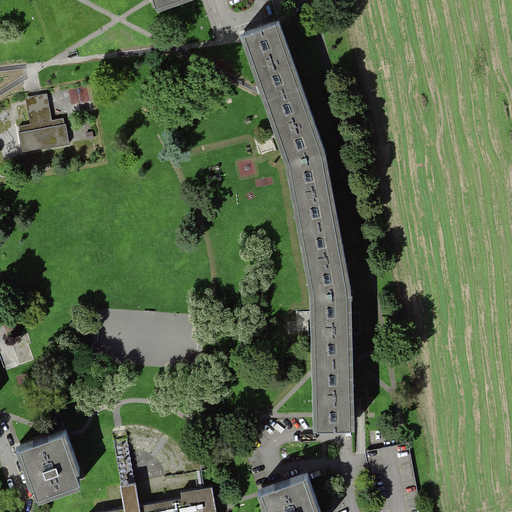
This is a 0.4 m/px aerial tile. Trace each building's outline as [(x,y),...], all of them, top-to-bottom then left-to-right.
[(323,130),(279,10),(240,26),(281,144),(310,287),(314,422),(353,418),(349,281),(323,130)] [(88,83),(71,85),(73,101),(90,99),(88,83)] [(16,123),(21,148),(70,139),(66,114),(51,116),(47,94),(25,98),(30,121),(16,123)] [(67,428),(19,445),(33,484),(37,483),(41,495),(81,481),(77,467),(80,466),(67,428)] [(321,511),(307,472),(259,489),(267,511),(321,511)] [(125,505),(89,511),(216,511),(212,481),(179,487),(181,494),(140,500),(137,478),(121,480),(125,505)]
